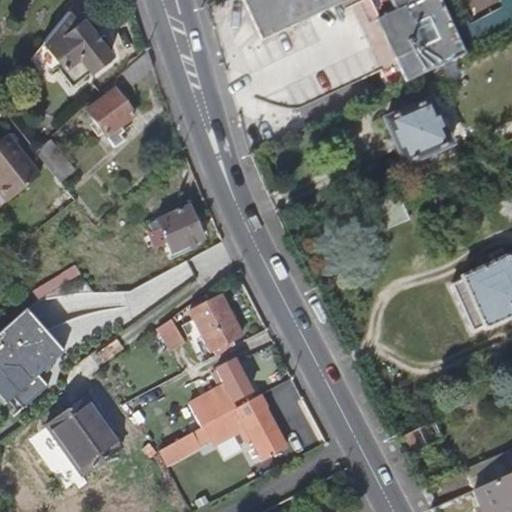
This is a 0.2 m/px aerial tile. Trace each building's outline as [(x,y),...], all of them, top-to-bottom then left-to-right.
[(464,50),(439,0),(241,0),(261,40),(343,0),(349,0),(391,86),(464,50)] [(111,53),(84,18),(78,22),(70,12),(45,42),(62,63),(57,67),(71,84),(111,53)] [(153,71),(147,56),(123,78),(133,89),(153,71)] [(121,126),(135,115),(115,90),(88,112),(116,147),(123,141),(118,134),(123,130),(121,126)] [(453,146),(434,102),(387,122),(407,166),(453,146)] [(41,177),(9,135),(0,142),(0,191),(8,202),(41,177)] [(75,171),(50,140),(38,151),(62,181),(75,171)] [(408,219),(399,198),(395,199),(392,192),(351,209),(355,217),(353,218),(362,239),(408,219)] [(511,194),(506,194),(499,209),(509,227),(511,227),(511,194)] [(204,238),(189,206),(159,220),(163,229),(152,234),(158,248),(169,243),(173,252),(204,238)] [(511,319),(511,264),(509,258),(461,280),(462,282),(451,287),(473,335),(484,330),(485,332),(511,319)] [(70,273),(78,267),(72,260),(64,266),(70,273)] [(36,300),(60,281),(55,276),(31,294),(36,300)] [(243,333),(223,295),(191,311),(211,350),(213,348),(216,353),(234,343),(232,339),(243,333)] [(45,331),(25,309),(0,331),(0,369),(2,367),(18,369),(29,381),(13,396),(24,408),(47,387),(37,376),(60,355),(41,334),(45,331)] [(171,319),(159,328),(171,349),(185,342),(171,319)] [(64,352),(45,331),(41,334),(60,355),(64,352)] [(251,391),(235,361),(217,371),(225,385),(190,404),(203,427),(237,408),(233,401),(251,391)] [(122,447),(84,395),(46,423),(84,475),(122,447)] [(286,448),(258,397),(237,408),(203,427),(196,431),(196,432),(202,442),(203,444),(212,439),(215,445),(246,428),(264,460),(286,448)] [(441,441),(433,422),(405,434),(413,453),(441,441)] [(202,442),(196,432),(191,434),(193,438),(182,444),(186,450),(202,442)] [(511,511),(511,473),(459,497),(465,511),(511,511)]
